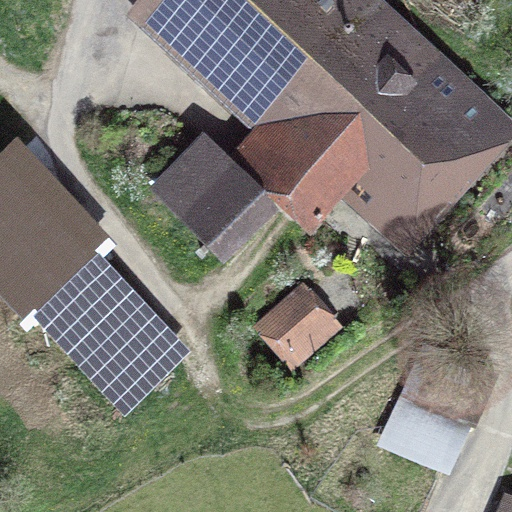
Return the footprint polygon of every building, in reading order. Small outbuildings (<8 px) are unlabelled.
[(399,226),(492,126),(356,0),(167,0),(162,6),(276,111),(223,167),(202,145),(150,196),(206,253),(266,195),(303,228),(349,180),(399,226)] [(37,201),(0,237),(0,251),(39,290),(82,246),(37,201)] [(156,351),(76,275),(50,302),(31,322),(110,398),(112,396),(124,408),(152,378),(156,351)] [(299,301),(261,334),(285,363),(324,330),(299,301)] [(378,445),(437,473),(458,423),(463,425),(479,384),(420,358),(378,445)]
